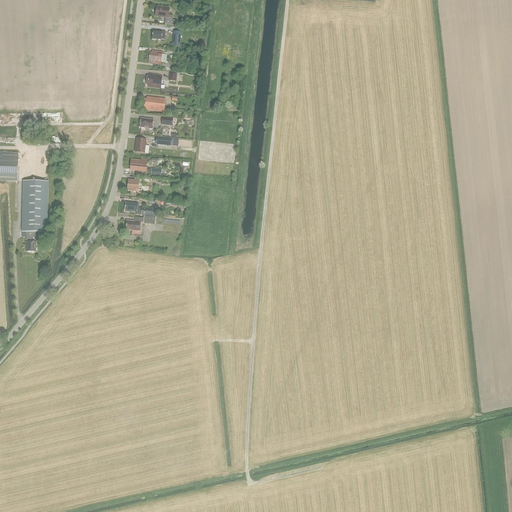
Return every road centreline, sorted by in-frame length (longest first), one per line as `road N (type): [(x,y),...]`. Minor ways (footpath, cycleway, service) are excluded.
road 1 (track): [(287,0),(247,472),(249,485),(322,467)]
road 2 (tertiary): [(0,348),(104,218),(118,172),(141,0)]
